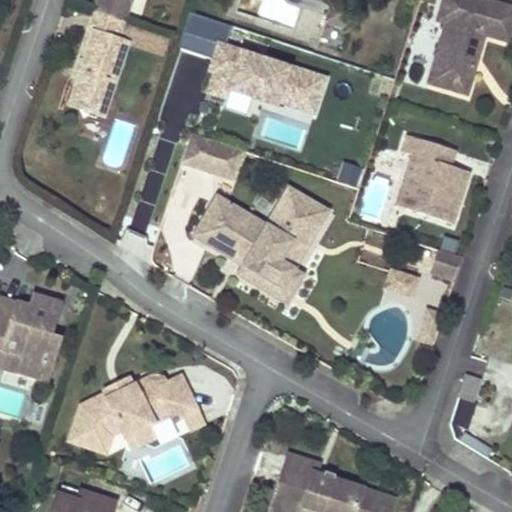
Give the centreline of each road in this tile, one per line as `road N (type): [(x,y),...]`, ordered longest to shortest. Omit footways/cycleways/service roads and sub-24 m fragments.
road 1 (residential): [(0,199),(265,365)]
road 2 (residential): [(418,453),(511,171)]
road 3 (residential): [(265,365),(418,453)]
road 4 (residential): [(265,365),(220,511)]
road 5 (residential): [(47,0),(0,141)]
